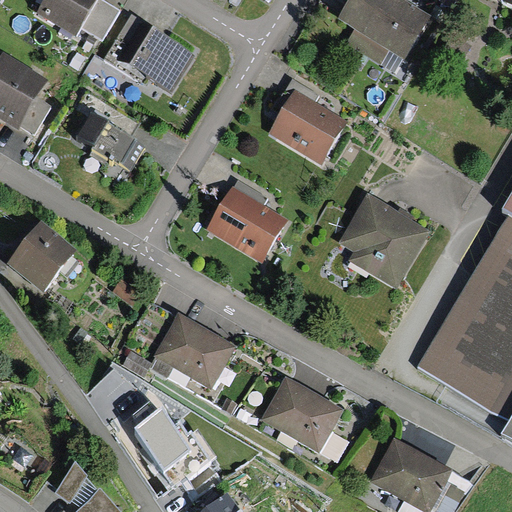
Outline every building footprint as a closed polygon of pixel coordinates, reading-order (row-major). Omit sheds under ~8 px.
[(91,0),(44,0),(37,12),(92,43),(111,11),(91,0)] [(420,23),(380,0),(354,0),(337,29),(396,64),(420,23)] [(456,9),(461,0),(443,0),(443,1),(456,9)] [(511,0),(494,0),(511,10),(511,0)] [(163,94),(185,57),(118,18),(96,55),(163,94)] [(0,121),(29,138),(42,114),(27,106),(36,91),(0,70),(0,121)] [(290,102),(270,133),(317,163),(336,133),(304,112),(312,99),(290,84),(282,97),(290,102)] [(96,105),(72,144),(123,175),(137,153),(121,143),(131,127),(96,105)] [(235,187),(209,232),(255,259),(275,226),(255,214),(262,202),(235,187)] [(511,189),(495,219),(505,225),(419,370),(508,422),(511,415),(511,189)] [(418,237),(362,205),(334,252),(391,284),(418,237)] [(41,291),(76,251),(42,222),(7,262),(41,291)] [(210,390),(236,347),(179,312),(152,355),(210,390)] [(123,365),(143,378),(151,364),(131,352),(123,365)] [(320,453),(344,410),(286,378),(262,421),(320,453)] [(158,467),(172,487),(215,458),(197,432),(189,437),(180,424),(173,429),(159,409),(155,412),(148,403),(130,417),(137,426),(132,430),(158,467)] [(511,420),(502,437),(511,442),(511,420)] [(427,511),(443,477),(394,453),(377,488),(427,511)] [(86,476),(76,463),(56,494),(69,502),(86,476)] [(120,511),(100,488),(76,511),(120,511)] [(242,511),(227,493),(203,511),(242,511)]
